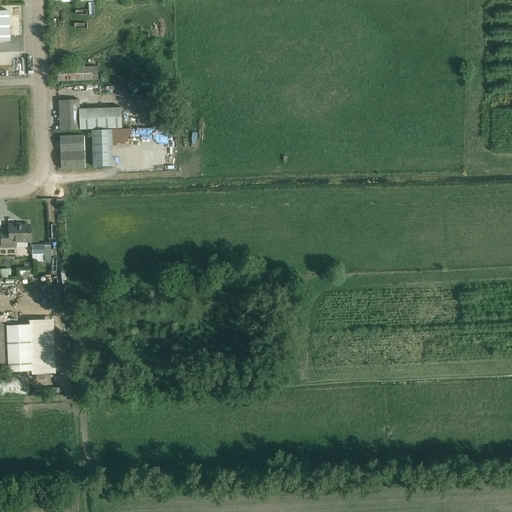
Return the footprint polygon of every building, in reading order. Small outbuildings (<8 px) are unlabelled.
[(0,42),(9,42),(8,11),(0,11),(0,42)] [(91,67),(57,69),(57,72),(57,81),(91,80),(98,79),(97,67),(91,67)] [(121,109),(80,110),(79,99),(59,100),(60,130),(81,129),(81,130),(121,128),(121,109)] [(113,130),(92,130),(93,167),(114,166),(113,146),(113,130)] [(61,169),(86,168),(85,136),(60,137),(61,169)] [(15,242),(30,241),(30,225),(15,226),(15,224),(8,225),(8,233),(0,233),(0,235),(1,248),(16,247),(15,242)] [(32,262),(44,262),(44,246),(32,246),(32,262)] [(27,266),(15,265),(14,274),(26,275),(27,266)] [(0,393),(28,392),(28,371),(31,370),(31,372),(55,372),(54,320),(29,321),(30,325),(6,326),(6,324),(4,324),(0,321),(0,320),(0,393)]
